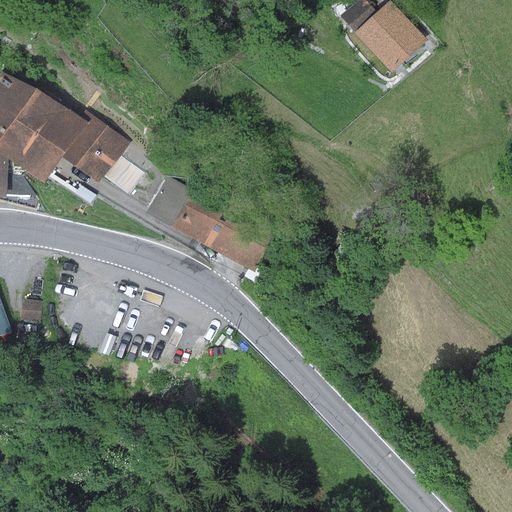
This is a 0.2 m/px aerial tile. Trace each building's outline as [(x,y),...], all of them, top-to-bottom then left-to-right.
[(365,0),(357,0),(339,17),(352,32),(375,11),(365,0)] [(387,0),(375,11),(352,32),(389,72),(424,40),(388,0),(387,0)] [(0,144),(15,124),(37,93),(1,66),(0,67),(0,144)] [(15,124),(57,155),(80,123),(37,93),(15,124)] [(130,142),(88,112),(80,123),(57,155),(95,182),(100,175),(127,195),(142,173),(119,156),(130,142)] [(57,155),(15,124),(0,144),(0,155),(37,182),(57,155)] [(145,212),(169,225),(190,189),(166,175),(145,212)] [(211,190),(206,198),(190,189),(169,225),(252,272),(277,227),(211,190)] [(43,301),(25,300),(24,321),(42,322),(43,301)] [(0,303),(0,334),(10,331),(0,303)]
